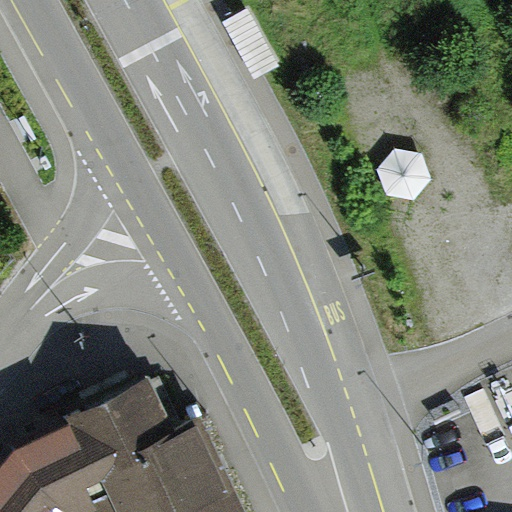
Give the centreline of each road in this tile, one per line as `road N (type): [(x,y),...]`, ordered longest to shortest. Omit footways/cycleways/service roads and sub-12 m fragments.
road 1 (primary): [(333,418),(123,0)]
road 2 (primary): [(153,211),(296,464),(333,511)]
road 3 (primary): [(34,0),(153,211)]
road 4 (residential): [(153,211),(53,285),(0,350)]
road 5 (residential): [(333,418),(511,338)]
